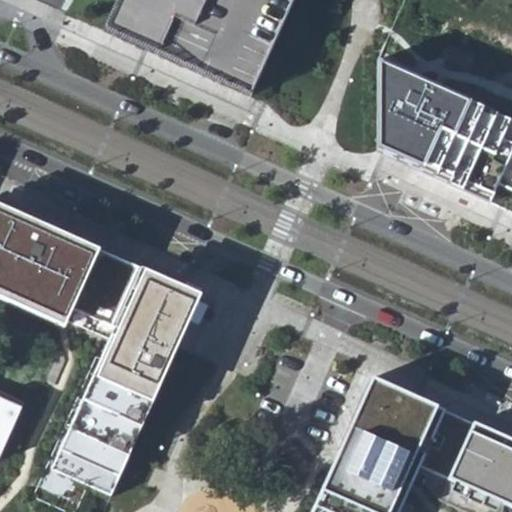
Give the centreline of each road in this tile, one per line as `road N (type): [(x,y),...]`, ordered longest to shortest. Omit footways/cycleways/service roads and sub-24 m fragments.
road 1 (primary): [(511,283),(0,51)]
road 2 (primary): [(0,147),(511,375)]
